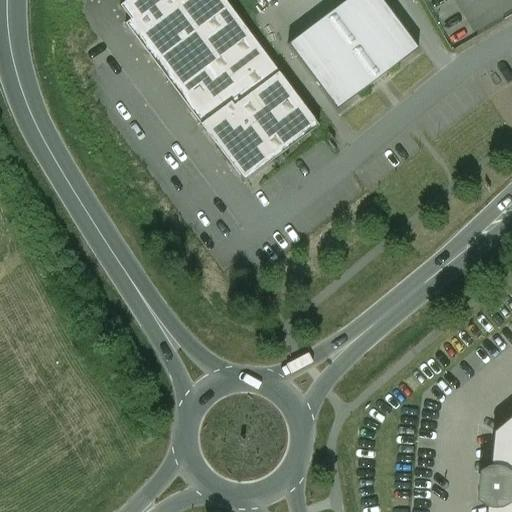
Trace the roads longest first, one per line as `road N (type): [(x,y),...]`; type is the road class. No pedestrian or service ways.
road 1 (primary): [(209,388),(154,318),(43,144),(10,54),(6,0)]
road 2 (secondary): [(286,393),(511,209)]
road 3 (unclassified): [(511,37),(282,207)]
